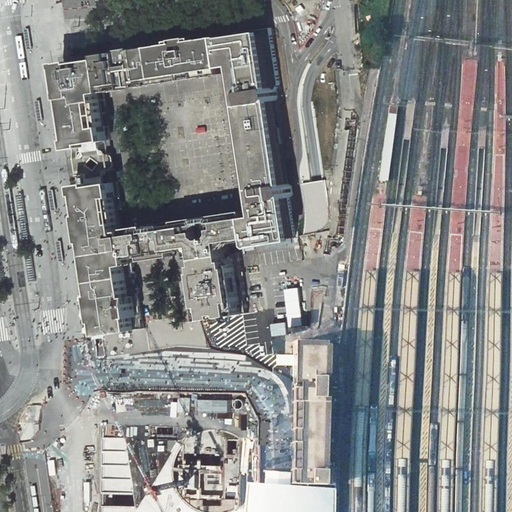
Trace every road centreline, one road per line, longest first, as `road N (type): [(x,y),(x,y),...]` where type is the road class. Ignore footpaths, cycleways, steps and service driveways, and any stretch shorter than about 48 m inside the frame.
road 1 (unclassified): [(52,430),(55,338),(11,35),(15,0)]
road 2 (primary): [(78,511),(38,204)]
road 3 (secondary): [(38,204),(26,74),(34,35),(69,0)]
road 4 (primary): [(38,204),(8,0)]
